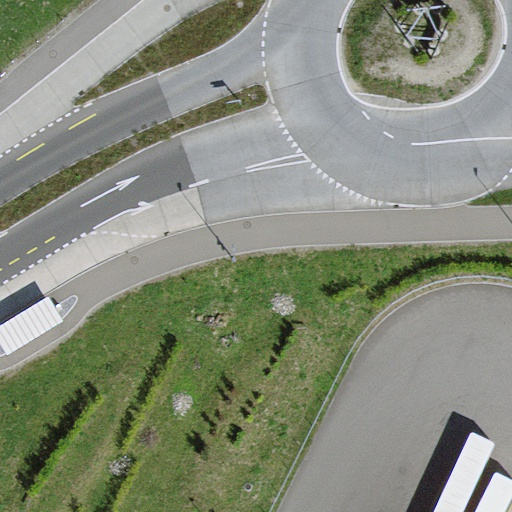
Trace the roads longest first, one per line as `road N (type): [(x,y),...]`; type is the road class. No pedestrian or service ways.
road 1 (primary): [(0,254),(121,203),(253,166),(383,150)]
road 2 (primary): [(307,27),(250,64),(135,109),(0,189)]
road 3 (primary): [(307,27),(316,87),(332,114),(383,150)]
road 4 (primary): [(383,150),(445,155),(475,145),(511,114)]
